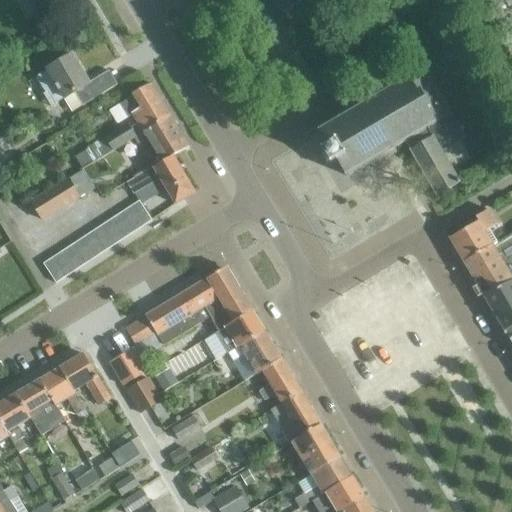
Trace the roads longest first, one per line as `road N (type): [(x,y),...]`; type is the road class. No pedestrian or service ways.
road 1 (residential): [(0,355),(256,195)]
road 2 (tertiary): [(414,511),(302,327),(300,306),(312,290)]
road 3 (residential): [(229,149),(299,107),(304,96),(248,0)]
road 4 (residential): [(511,404),(415,240)]
road 5 (tertiary): [(229,149),(144,8)]
